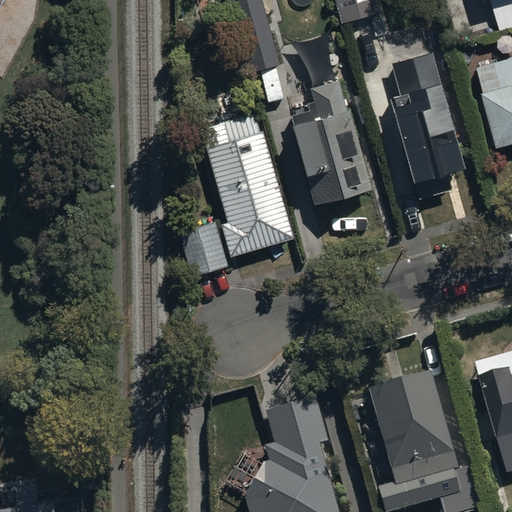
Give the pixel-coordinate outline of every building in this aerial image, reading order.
[(280,64),(263,0),(238,0),(256,70),(280,64)] [(376,8),(374,0),(337,0),(341,16),(376,8)] [(511,0),(492,0),(501,26),(511,22),(511,0)] [(511,51),(477,60),(497,138),(511,134),(511,51)] [(433,55),(394,66),(403,99),(392,102),(417,193),(453,183),(446,159),(462,155),(454,126),(453,126),(438,69),(437,70),(433,55)] [(292,115),(315,202),(371,187),(343,80),(312,88),(317,108),(292,115)] [(223,216),(231,247),(292,231),(264,124),(258,125),(253,107),(203,120),(208,140),(205,141),(225,216),(223,216)] [(226,261),(215,216),(184,223),(195,269),(226,261)] [(511,362),(479,371),(507,473),(511,471),(511,362)] [(383,511),(387,511),(433,500),(426,475),(450,469),(456,491),(440,496),(442,504),(444,511),(459,511),(483,506),(472,465),(456,469),(430,372),(369,388),(394,483),(377,488),(383,511)] [(316,406),(268,419),(277,449),(267,452),(271,465),(265,468),(245,501),(248,511),(336,511),(319,449),(328,446),(316,406)] [(53,511),(52,500),(0,507),(0,511),(53,511)]
